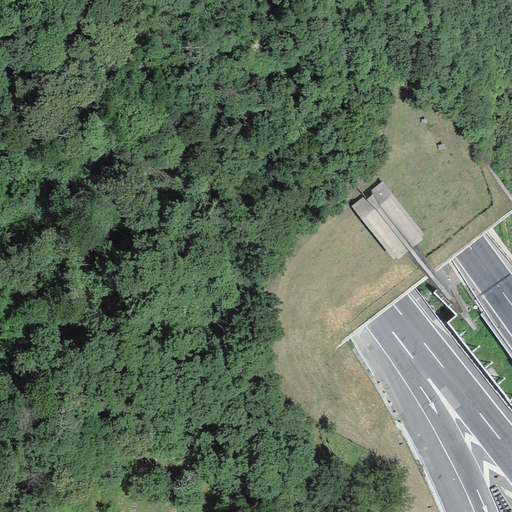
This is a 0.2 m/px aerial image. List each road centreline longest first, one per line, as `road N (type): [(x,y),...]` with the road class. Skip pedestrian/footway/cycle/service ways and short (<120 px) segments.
road 1 (motorway): [(134,0),(417,338)]
road 2 (motorway): [(511,306),(273,0)]
road 3 (motorway): [(417,338),(436,409),(484,511)]
road 4 (motorway): [(417,338),(511,455)]
